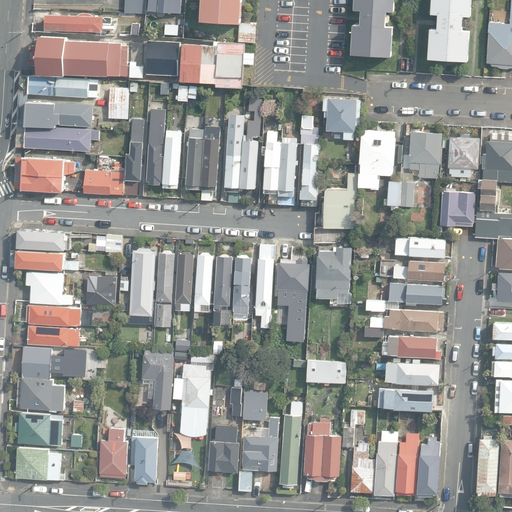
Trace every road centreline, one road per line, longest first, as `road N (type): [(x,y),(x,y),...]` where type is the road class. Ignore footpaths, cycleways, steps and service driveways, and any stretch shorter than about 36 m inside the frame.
road 1 (residential): [(296,223),(0,208)]
road 2 (residential): [(473,247),(458,511)]
road 3 (residential): [(375,94),(511,103)]
road 4 (residential): [(127,511),(0,502)]
road 5 (secondary): [(9,0),(0,122)]
